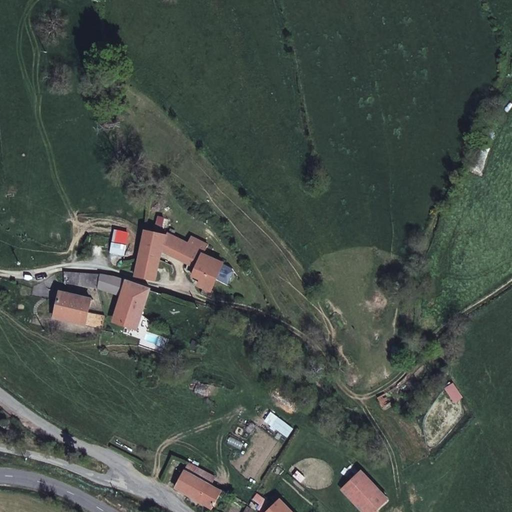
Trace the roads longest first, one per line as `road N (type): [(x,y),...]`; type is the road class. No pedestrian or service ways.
road 1 (track): [(0,273),(65,269),(261,313),(314,345),(362,401),(392,386),(452,322),(511,285)]
road 2 (unclassified): [(0,392),(149,492)]
road 3 (unclassified): [(0,454),(149,492)]
